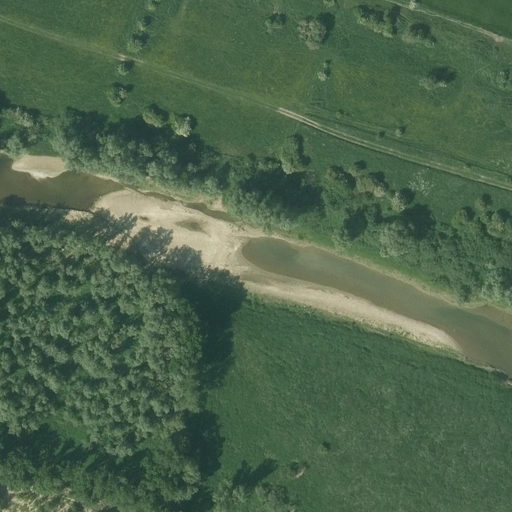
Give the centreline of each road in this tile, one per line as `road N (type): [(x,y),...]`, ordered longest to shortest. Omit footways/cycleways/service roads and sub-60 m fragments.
road 1 (track): [(0,8),(301,118)]
road 2 (track): [(511,188),(301,118)]
